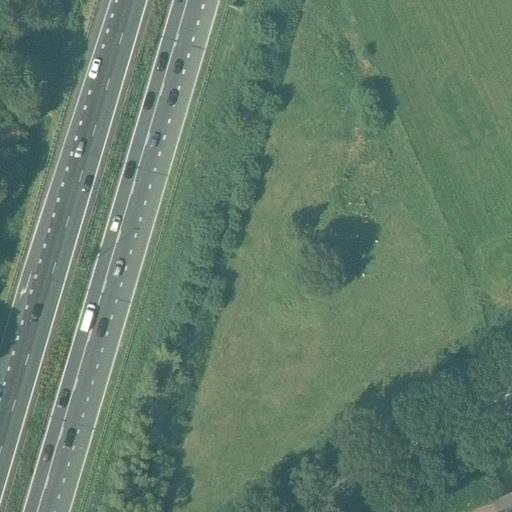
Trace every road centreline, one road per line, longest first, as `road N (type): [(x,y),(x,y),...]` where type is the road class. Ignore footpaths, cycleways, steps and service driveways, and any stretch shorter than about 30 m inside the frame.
road 1 (motorway): [(37,511),(187,0)]
road 2 (motorway): [(131,0),(0,452)]
road 3 (tertiary): [(314,511),(511,392)]
